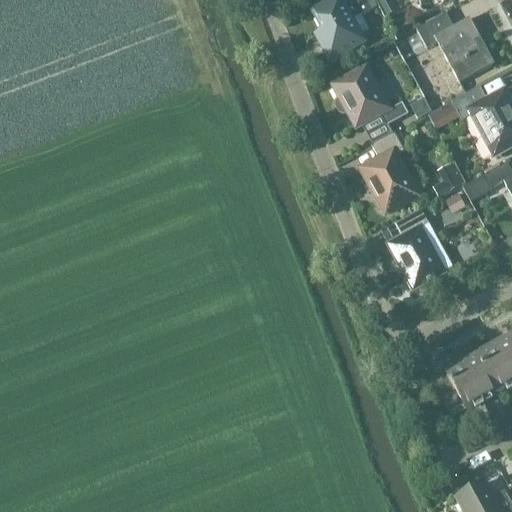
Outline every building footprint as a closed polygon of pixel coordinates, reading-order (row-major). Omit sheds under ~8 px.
[(322,50),(330,65),(367,45),(354,20),(377,8),(372,0),(331,0),(311,11),(323,34),(319,36),(326,47),(322,50)] [(382,0),(378,3),(386,17),(396,12),(389,0),(382,0)] [(453,29),(445,16),(416,32),(426,51),(436,45),(459,85),(494,66),(469,20),(453,29)] [(366,68),(330,88),(334,96),(338,102),(336,103),(334,108),(339,116),(344,117),(346,116),(354,132),(379,118),(385,129),(407,117),(401,106),(390,112),(370,76),(366,68)] [(460,124),(471,118),(493,159),(511,148),(511,108),(504,93),(486,102),(479,90),(429,117),(435,128),(456,117),(460,124)] [(431,114),(426,103),(424,100),(410,107),(417,121),(431,114)] [(377,203),(380,201),(388,215),(418,199),(400,168),(402,167),(397,157),(402,154),(393,136),(371,148),(378,161),(359,171),(377,203)] [(511,176),(506,166),(500,169),(497,165),(484,173),(486,177),(462,189),(470,204),(491,192),(489,190),(502,183),(511,202),(511,176)] [(434,192),(438,201),(464,187),(459,178),(434,192)] [(465,209),(458,198),(447,204),(453,216),(465,209)] [(427,226),(420,212),(394,226),(401,239),(387,246),(400,270),(402,269),(414,291),(443,275),(419,230),(427,226)] [(511,381),(511,343),(509,338),(493,346),(511,381)] [(498,395),(511,387),(511,381),(493,346),(476,355),(498,395)] [(482,404),(498,395),(476,355),(460,364),(482,404)] [(466,413),(482,404),(460,364),(444,373),(440,365),(425,373),(448,416),(463,407),(466,413)] [(503,425),(507,432),(511,429),(511,420),(503,425)] [(455,500),(462,511),(511,511),(511,506),(505,492),(492,499),(484,484),(455,500)]
